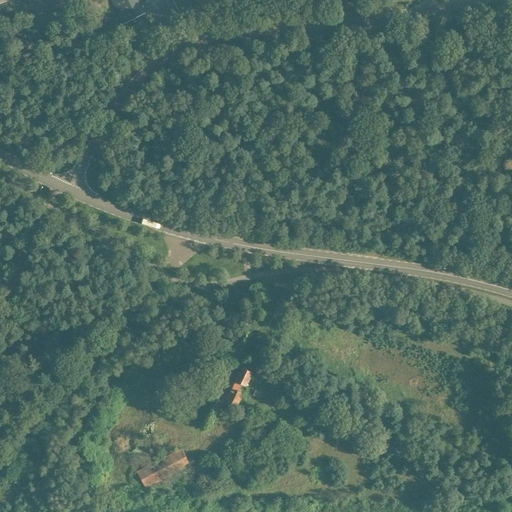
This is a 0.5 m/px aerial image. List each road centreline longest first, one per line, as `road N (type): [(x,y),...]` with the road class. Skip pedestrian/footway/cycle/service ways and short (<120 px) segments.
road 1 (tertiary): [(511,292),(201,237),(64,188)]
road 2 (unclassified): [(64,188),(132,90),(190,41),(427,10)]
